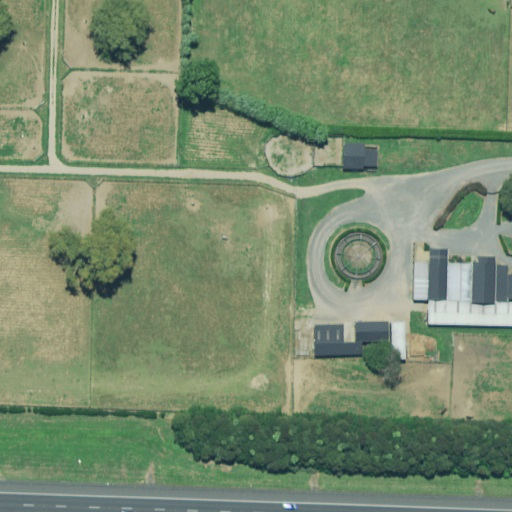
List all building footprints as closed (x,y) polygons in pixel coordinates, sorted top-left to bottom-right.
[(368,144),(347,143),(346,169),(366,170),(367,167),(380,167),(381,152),(368,151),(368,144)] [(511,272),(511,269),(511,264),(498,265),(498,257),(475,256),(474,266),(452,265),(452,250),(432,249),(432,262),(417,262),(416,301),(432,301),(431,324),(511,326),(511,272)] [(346,325),(317,325),(316,356),(366,357),(366,342),(392,342),(392,322),(358,321),(358,342),(346,342),(346,325)] [(409,323),(394,323),(394,359),(409,359),(409,323)] [(424,356),(424,340),(415,340),(414,356),(424,356)] [(437,356),(437,343),(426,343),(427,356),(437,356)]
